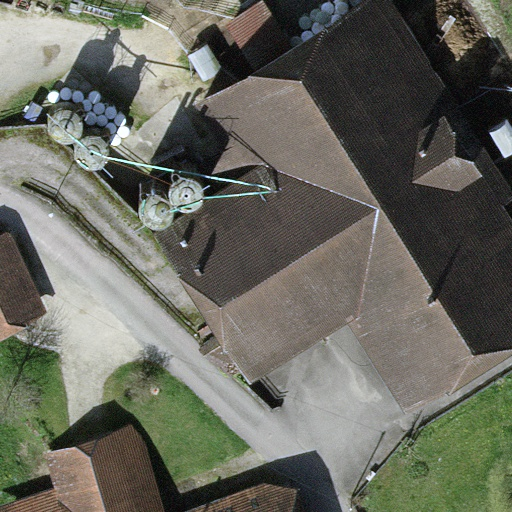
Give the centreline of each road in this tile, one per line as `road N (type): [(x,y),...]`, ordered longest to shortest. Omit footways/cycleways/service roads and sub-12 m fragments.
road 1 (residential): [(0,209),(162,327),(318,467),(340,511)]
road 2 (track): [(0,55),(109,48),(216,69)]
